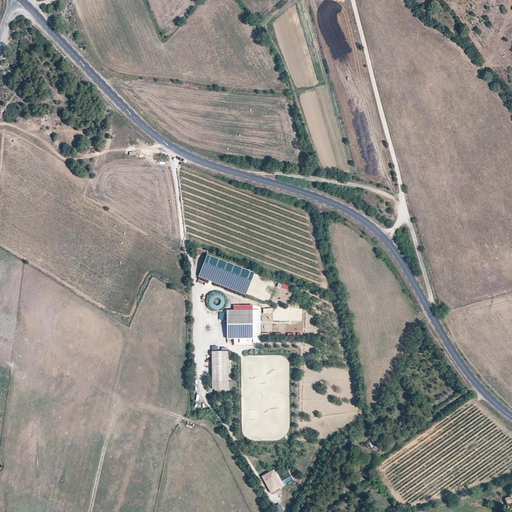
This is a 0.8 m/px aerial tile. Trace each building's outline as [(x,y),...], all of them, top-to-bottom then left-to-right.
[(254,274),(207,255),(198,277),(246,296),(254,274)] [(278,283),(277,288),(291,292),(292,286),(278,283)] [(225,297),(212,293),(208,306),(221,311),(225,297)] [(227,311),(227,313),(227,320),(227,335),(227,340),(234,339),(234,347),(253,346),(253,339),(258,339),(257,334),(257,311),(227,311)] [(228,381),(228,352),(219,352),(212,352),(213,389),(215,389),(222,389),(228,389),(228,381)] [(273,488),(268,480),(264,482),(269,491),(273,488)]
